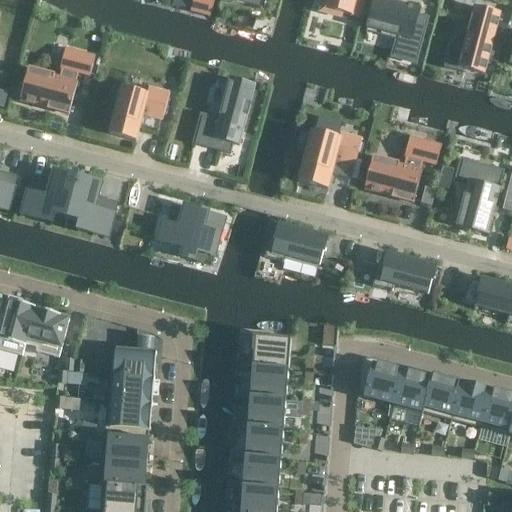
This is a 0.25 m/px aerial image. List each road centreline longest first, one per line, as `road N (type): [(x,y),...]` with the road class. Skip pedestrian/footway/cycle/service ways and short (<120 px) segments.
road 1 (residential): [(0,135),(511,271)]
road 2 (residential): [(334,511),(347,362),(356,351),(511,387)]
road 3 (residential): [(180,329),(0,277)]
road 4 (residential): [(180,329),(169,511)]
